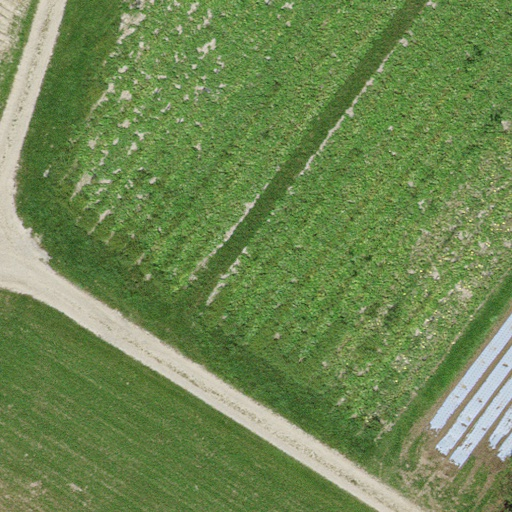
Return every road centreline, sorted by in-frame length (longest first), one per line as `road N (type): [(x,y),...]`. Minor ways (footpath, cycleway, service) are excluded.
road 1 (track): [(0,229),(443,511)]
road 2 (track): [(64,0),(0,207)]
